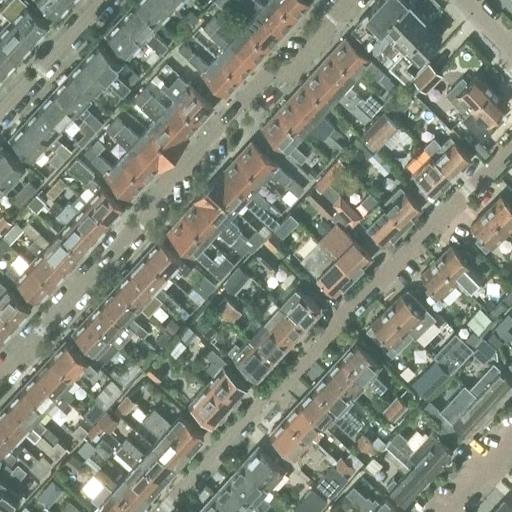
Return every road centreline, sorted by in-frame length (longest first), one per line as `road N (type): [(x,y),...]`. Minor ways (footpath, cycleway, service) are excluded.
road 1 (residential): [(171,511),(343,321),(511,151)]
road 2 (residential): [(337,13),(291,76),(259,80),(147,197),(143,220)]
road 3 (residential): [(143,220),(0,375)]
road 4 (residential): [(0,108),(100,0)]
